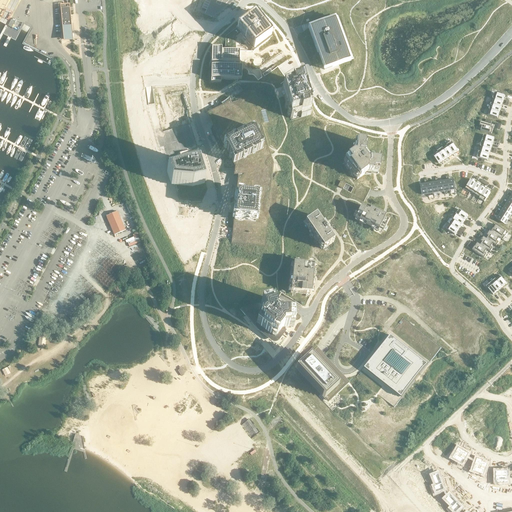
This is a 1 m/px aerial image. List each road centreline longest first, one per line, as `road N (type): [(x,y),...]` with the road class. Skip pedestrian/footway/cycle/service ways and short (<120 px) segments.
road 1 (residential): [(340,274),(269,365),(238,368),(217,351),(201,305),(220,205),(197,121)]
road 2 (unknown): [(168,324),(172,282),(138,212),(110,117),(102,0)]
road 3 (residential): [(195,61),(142,81),(130,115),(166,226),(193,273)]
road 4 (tertiary): [(391,122),(358,121),(336,108),(290,34),(254,0)]
road 5 (residential): [(391,122),(390,190),(401,233),(340,274)]
road 6 (tertiary): [(503,180),(451,263),(493,312)]
road 7 (unclassified): [(511,362),(422,446)]
